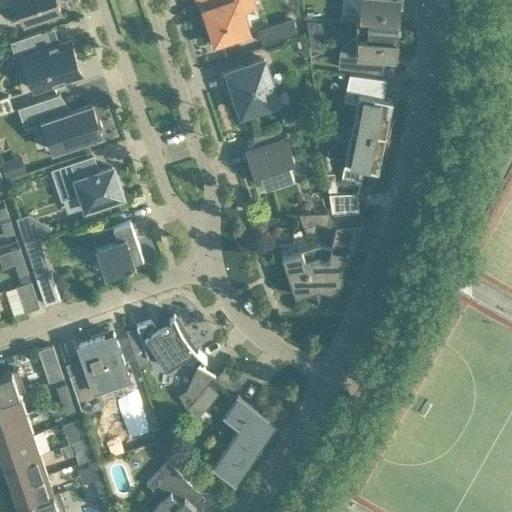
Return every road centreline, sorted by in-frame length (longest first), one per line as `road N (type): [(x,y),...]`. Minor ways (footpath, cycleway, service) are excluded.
road 1 (residential): [(436,0),(413,160),(387,251),(332,377)]
road 2 (residential): [(102,0),(166,187),(204,233)]
road 3 (residential): [(204,233),(210,179),(150,0)]
road 4 (residential): [(0,338),(214,266)]
road 5 (residential): [(332,377),(236,313),(214,266)]
road 6 (residential): [(332,377),(248,511)]
